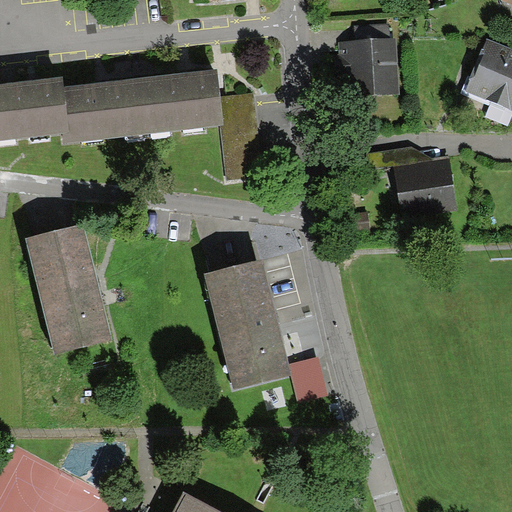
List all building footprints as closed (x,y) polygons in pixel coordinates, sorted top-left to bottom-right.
[(395,39),(342,43),(347,116),(400,112),(395,39)] [(511,46),(499,42),(480,93),(511,104),(511,46)] [(223,139),(215,77),(65,96),(63,82),(0,90),(0,153),(68,144),(70,159),(223,139)] [(233,164),(266,159),(257,96),(224,100),(233,164)] [(458,162),(401,170),(407,217),(465,209),(458,162)] [(83,235),(27,249),(55,363),(111,349),(83,235)] [(254,272),(208,283),(237,401),(283,389),(254,272)] [(295,369),(297,378),(324,373),(323,365),(295,369)] [(327,374),(297,381),(303,405),(333,397),(327,374)] [(222,511),(185,492),(174,511),(222,511)]
